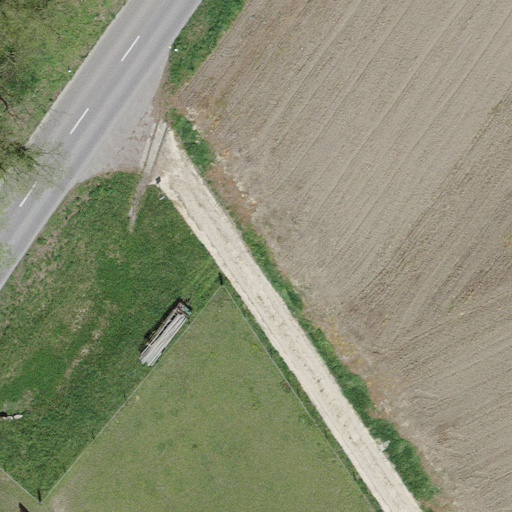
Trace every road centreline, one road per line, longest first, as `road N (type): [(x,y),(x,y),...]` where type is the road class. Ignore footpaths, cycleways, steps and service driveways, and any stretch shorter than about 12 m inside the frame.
road 1 (track): [(399,511),(110,85)]
road 2 (tertiary): [(169,0),(0,244)]
